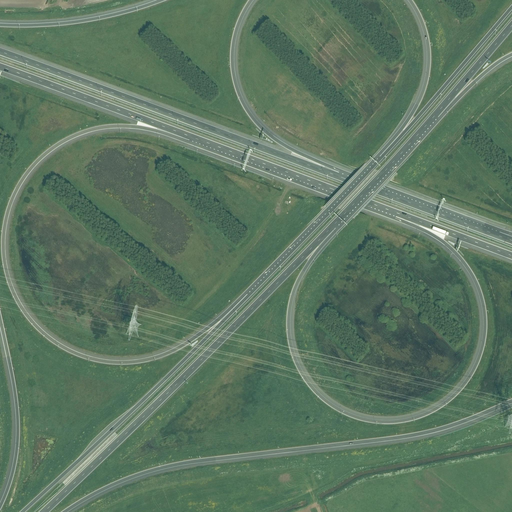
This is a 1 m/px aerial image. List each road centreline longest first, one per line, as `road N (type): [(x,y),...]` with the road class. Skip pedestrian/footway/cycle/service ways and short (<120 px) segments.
road 1 (motorway): [(248,295),(175,349),(105,362),(47,337),(12,291),(6,217),(41,157),(106,127),(191,137)]
road 2 (motorway): [(396,213),(466,266),(485,321),(476,364),(461,388),(410,419),(343,413),(301,373),(289,306),(324,234)]
road 3 (motorway): [(65,511),(153,470),(396,440),(511,402)]
road 4 (trunk): [(44,511),(324,234)]
road 5 (motorway): [(338,177),(0,51)]
road 6 (trunk): [(248,295),(22,511)]
road 7 (motorway): [(338,177),(265,132),(241,101),(233,42),(251,0)]
road 8 (motorway): [(191,137),(396,213)]
road 9 (trunk): [(396,141),(248,295)]
road 10 (motorway): [(0,67),(191,137)]
road 11 (motorway): [(0,322),(17,415),(0,505)]
road 12 (trunk): [(511,7),(396,141)]
road 13 (motorway): [(497,235),(338,177)]
road 14 (motorway): [(161,0),(81,21),(0,25)]
road 15 (trunk): [(324,234),(435,115)]
road 16 (motorway): [(409,0),(424,30),(428,68),(396,141)]
road 17 (motorway): [(396,213),(511,256)]
